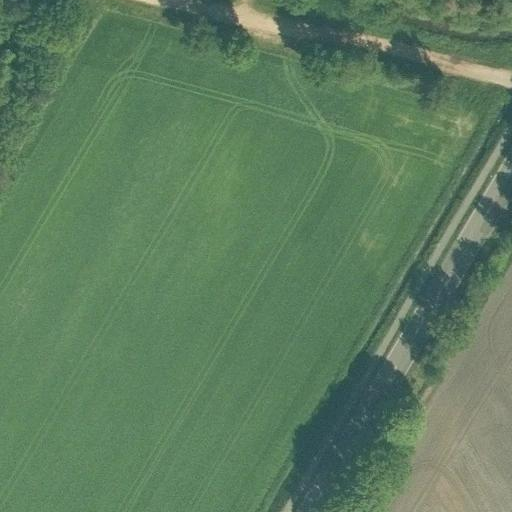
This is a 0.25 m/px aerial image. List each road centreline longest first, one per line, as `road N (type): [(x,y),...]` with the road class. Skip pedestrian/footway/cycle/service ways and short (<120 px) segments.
road 1 (tertiary): [(309,511),(511,169)]
road 2 (track): [(511,80),(207,0)]
